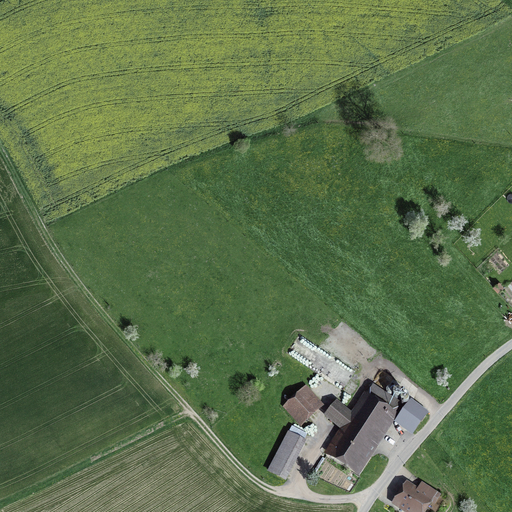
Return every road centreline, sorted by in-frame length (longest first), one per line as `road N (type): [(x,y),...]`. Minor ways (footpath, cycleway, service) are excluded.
road 1 (track): [(0,148),(83,288),(248,475),(283,493),(372,499)]
road 2 (unclassified): [(363,511),(447,405),(511,344)]
